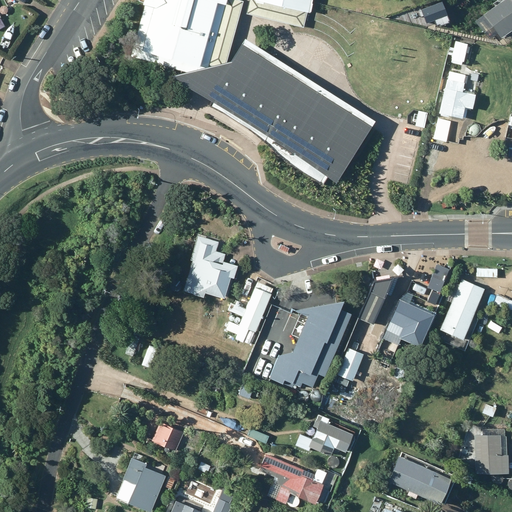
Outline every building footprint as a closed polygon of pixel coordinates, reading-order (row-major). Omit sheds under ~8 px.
[(146,0),(131,58),(206,79),(217,38),(235,43),(240,26),(245,9),(226,4),(227,0),(234,2),(234,0),(146,0)] [(311,14),(313,0),(251,0),(252,0),(273,5),(311,14)] [(423,24),(443,13),(436,0),(433,0),(415,10),(423,24)] [(501,40),(511,31),(511,1),(511,0),(507,0),(485,16),(501,40)] [(205,95),(333,179),(370,124),(302,79),(242,40),(205,95)] [(465,63),(468,46),(456,43),(452,60),(465,63)] [(448,80),(439,114),(463,120),(466,108),(473,110),(476,96),(463,93),(465,84),(448,80)] [(428,113),(418,110),(414,126),(424,128),(428,113)] [(447,143),(451,122),(437,119),(433,140),(447,143)] [(469,132),(470,133),(471,134),(473,135),(474,135),(476,134),(477,133),(478,132),(478,131),(478,129),(478,128),(477,126),(476,126),(474,125),(472,125),(471,126),(470,127),(469,129),(469,130),(469,132)] [(193,262),(184,292),(205,298),(205,295),(225,301),(231,279),(234,280),(238,267),(223,263),(225,255),(216,253),(218,243),(199,237),(192,261),(193,262)] [(426,287),(438,292),(448,268),(436,263),(426,287)] [(489,269),(479,268),(478,278),(489,279),(489,269)] [(393,277),(373,281),(357,317),(373,324),(393,277)] [(463,280),(441,331),(464,341),(486,290),(463,280)] [(411,288),(422,293),(425,287),(413,282),(411,288)] [(250,345),(270,298),(255,291),(247,310),(232,303),(228,311),(243,318),(239,326),(230,322),(226,331),(238,335),(241,328),(248,330),(243,342),(250,345)] [(420,349),(434,317),(387,297),(374,325),(401,337),(400,340),(420,349)] [(325,378),(352,316),(341,311),(345,303),(319,307),(295,311),(295,312),(309,318),(293,354),(279,356),(269,379),(283,385),(285,381),(301,388),(303,385),(313,389),(319,375),(325,378)] [(122,352),(131,357),(141,340),(131,334),(122,352)] [(150,346),(142,366),(149,370),(157,349),(150,346)] [(352,380),(362,357),(350,351),(340,375),(352,380)] [(511,380),(511,355),(509,354),(500,374),(511,380)] [(200,363),(193,360),(190,369),(197,371),(200,363)] [(239,394),(250,400),(255,391),(244,386),(239,394)] [(496,410),(486,405),(482,413),(492,418),(496,410)] [(354,436),(328,425),(330,420),(318,415),(313,427),(318,429),(313,440),(300,435),(295,446),(309,453),(311,449),(331,458),(335,449),(346,454),(354,436)] [(175,452),(184,433),(165,425),(163,427),(161,426),(154,443),(175,452)] [(510,475),(509,457),(508,457),(507,438),(506,438),(506,429),(484,430),(484,436),(475,436),(477,476),(510,475)] [(202,452),(183,442),(179,451),(198,460),(202,452)] [(315,476),(267,456),(260,472),(280,480),(277,485),(282,487),(276,501),(286,506),(291,496),(316,506),(324,486),(312,481),(315,476)] [(152,498),(161,478),(165,481),(169,472),(152,465),(151,468),(148,467),(151,460),(143,457),(141,463),(132,459),(123,481),(135,486),(134,491),(152,498)] [(452,481),(400,457),(388,483),(409,493),(408,496),(416,500),(418,496),(441,507),(452,481)] [(198,470),(207,474),(211,466),(201,462),(198,470)] [(170,490),(174,483),(168,480),(165,487),(170,490)] [(229,511),(233,506),(219,499),(213,511),(229,511)] [(197,511),(175,502),(170,511),(197,511)]
